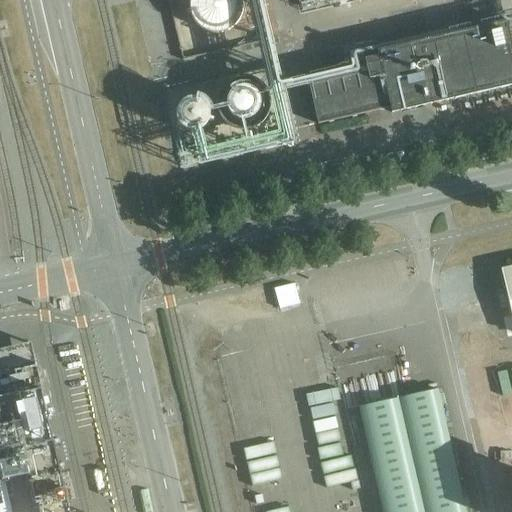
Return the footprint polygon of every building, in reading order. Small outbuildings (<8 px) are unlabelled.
[(511,0),(247,0),(278,133),(178,157),(182,170),(297,143),(263,0),(299,0),(302,9),(329,2),(327,0),(511,0),(511,10),(344,49),(347,62),(307,73),(310,85),(359,73),(356,64),(365,62),(365,59),(378,56),(377,51),(505,22),(506,28),(508,28),(511,45),(511,0)] [(243,13),(243,7),(243,2),(242,0),(191,0),(191,1),(190,6),(191,11),(192,17),(194,21),(197,25),(201,28),(205,31),(210,32),(215,33),(220,33),(225,32),(230,30),(234,26),(238,22),(241,18),(243,13)] [(359,73),(310,85),(318,124),(390,108),(392,114),(511,86),(511,45),(508,28),(506,28),(505,22),(377,51),(378,56),(365,59),(365,62),(356,64),(359,73)] [(232,116),(237,119),(243,120),(248,119),(253,117),(257,113),(259,108),(260,103),(259,98),(256,94),(253,90),(248,88),(243,87),(238,88),(233,91),(229,95),(227,100),(227,106),(229,111),(232,116)] [(182,127),(187,130),(192,132),(198,131),(203,128),(207,124),(209,120),(210,115),(209,110),(206,105),(202,101),(198,99),(192,99),(187,100),(183,102),(179,106),(177,112),(177,117),(178,123),(182,127)] [(511,266),(501,269),(511,318),(511,266)] [(274,289),(279,310),(300,305),(295,284),(274,289)] [(457,301),(463,327),(498,319),(492,293),(457,301)] [(416,337),(341,354),(346,378),(414,362),(415,364),(424,362),(420,345),(418,346),(416,337)] [(0,511),(68,511),(31,343),(0,350),(0,511)] [(427,371),(350,390),(360,433),(437,415),(427,371)] [(330,388),(308,394),(311,404),(333,398),(330,388)] [(432,473),(422,429),(363,444),(373,487),(432,473)] [(460,511),(454,484),(376,502),(378,511),(460,511)] [(336,500),(338,511),(362,511),(359,496),(336,500)]
